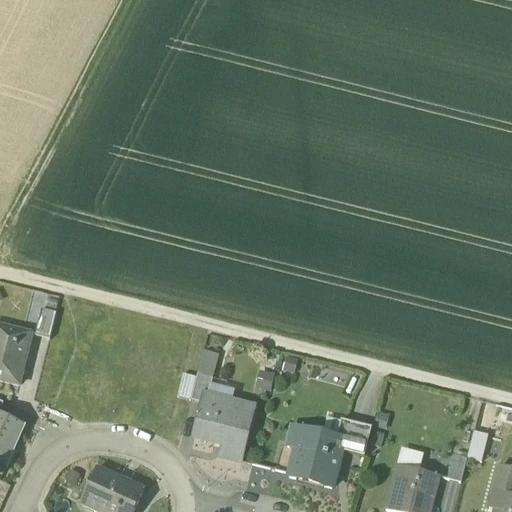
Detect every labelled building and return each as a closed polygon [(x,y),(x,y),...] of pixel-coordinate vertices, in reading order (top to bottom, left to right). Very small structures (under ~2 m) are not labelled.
[(55,315),(40,312),(34,338),(49,341),(55,315)] [(30,335),(0,327),(0,383),(17,388),(30,335)] [(294,380),(296,368),(284,365),(281,377),(294,380)] [(276,376),(259,372),(253,394),(270,399),(276,376)] [(212,380),(196,376),(190,402),(202,405),(204,397),(207,398),(212,380)] [(193,383),(182,380),(175,404),(186,407),(193,383)] [(207,398),(204,397),(202,405),(193,440),(223,447),(220,459),(240,464),(254,410),(207,398)] [(0,415),(0,465),(6,468),(25,427),(0,415)] [(358,426),(341,422),(336,442),(347,445),(344,459),(349,461),(358,426)] [(323,435),(290,426),(283,453),(292,456),(284,485),(334,498),(344,459),(347,445),(336,442),(322,439),(323,435)] [(371,429),(358,426),(349,461),(363,465),(371,429)] [(487,436),(473,432),(466,460),(480,463),(487,436)] [(466,460),(453,456),(447,481),(460,485),(466,460)] [(251,479),(282,480),(283,468),(252,467),(251,479)] [(429,511),(438,478),(397,467),(393,484),(402,486),(395,511),(393,511),(386,510),(385,511),(387,511),(429,511)] [(511,469),(500,467),(493,493),(511,497),(511,469)] [(134,511),(143,491),(97,470),(80,508),(89,511),(134,511)] [(511,511),(511,497),(493,493),(488,511),(511,511)]
